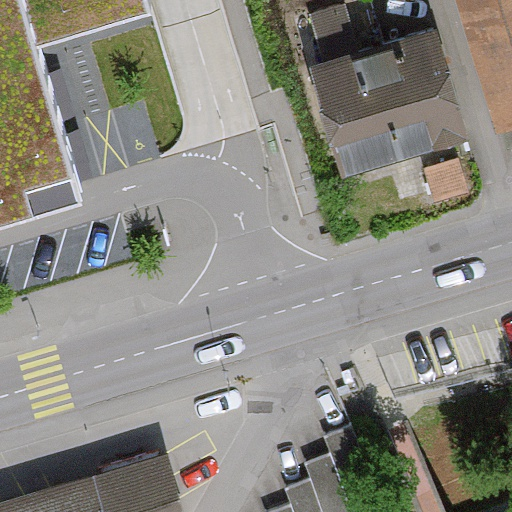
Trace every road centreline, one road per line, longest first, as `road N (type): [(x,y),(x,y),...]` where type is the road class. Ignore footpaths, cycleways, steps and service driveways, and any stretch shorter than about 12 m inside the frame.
road 1 (secondary): [(274,319),(0,398)]
road 2 (secondary): [(511,244),(274,319)]
road 3 (residential): [(219,511),(264,428),(274,319)]
